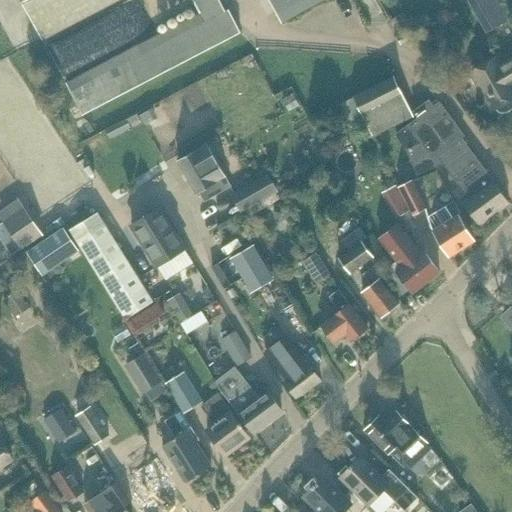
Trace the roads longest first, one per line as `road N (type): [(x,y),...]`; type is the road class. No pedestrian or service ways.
road 1 (tertiary): [(235,511),(437,309)]
road 2 (unclassified): [(511,432),(437,309)]
